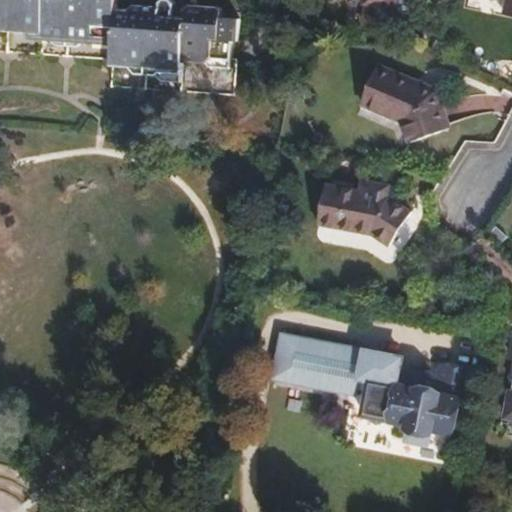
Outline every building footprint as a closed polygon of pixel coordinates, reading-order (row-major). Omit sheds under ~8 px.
[(0,0),(0,58),(112,67),(110,96),(233,106),(237,51),(239,20),(192,16),(185,21),(174,21),(174,18),(173,15),(171,12),(168,11),(165,11),(162,11),(159,14),(157,17),(157,23),(116,20),(117,0),(0,0)] [(366,0),(365,7),(379,10),(381,0),(366,0)] [(381,0),(379,10),(377,25),(406,31),(412,0),(381,0)] [(511,0),(504,0),(506,0),(503,16),(511,18),(511,0)] [(376,68),(360,104),(398,122),(406,143),(446,125),(435,94),(376,68)] [(361,180),(360,184),(382,189),(383,184),(361,180)] [(382,189),(360,184),(359,190),(323,183),(315,226),(373,238),(389,247),(413,208),(394,196),(381,194),(382,189)] [(409,353),(281,330),(272,381),(364,397),(366,382),(397,388),(399,378),(404,379),(409,353)] [(364,397),(360,416),(367,418),(373,426),(381,421),(388,422),(388,425),(404,428),(403,432),(408,433),(406,442),(426,446),(427,437),(432,438),(432,432),(449,435),(456,400),(413,392),(415,381),(404,379),(399,378),(397,388),(366,382),(364,397)]
